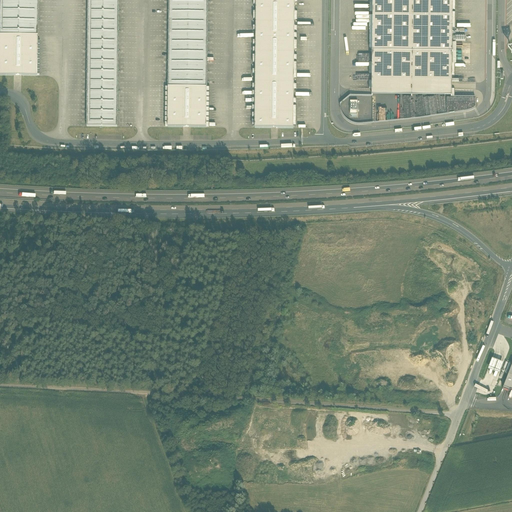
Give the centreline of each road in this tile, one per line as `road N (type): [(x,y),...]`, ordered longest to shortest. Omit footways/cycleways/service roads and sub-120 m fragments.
road 1 (motorway): [(511,177),(255,197),(0,192)]
road 2 (unclassified): [(0,386),(458,417)]
road 3 (motorway): [(0,205),(197,211),(385,202)]
road 4 (track): [(193,396),(238,247)]
road 5 (unclassified): [(511,274),(458,417)]
road 6 (motorway): [(385,202),(441,218),(511,266)]
road 7 (motorway): [(385,202),(511,189)]
road 8 (track): [(145,392),(184,511)]
